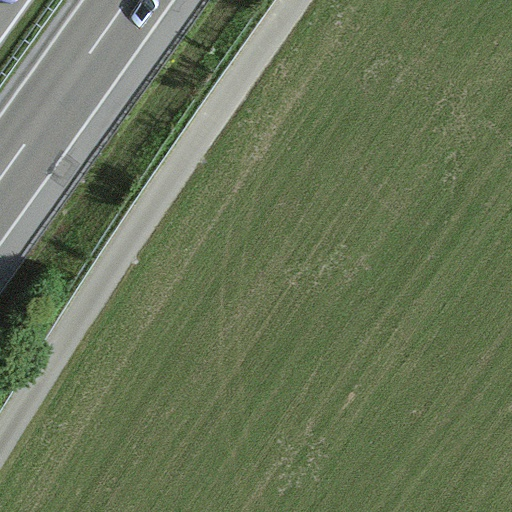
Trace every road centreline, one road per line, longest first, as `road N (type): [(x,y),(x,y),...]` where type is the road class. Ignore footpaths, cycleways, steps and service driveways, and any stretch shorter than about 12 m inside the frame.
road 1 (track): [(293,0),(0,442)]
road 2 (motorway): [(0,182),(130,0)]
